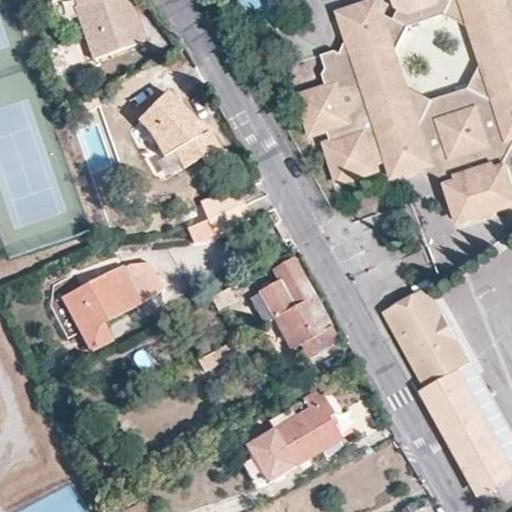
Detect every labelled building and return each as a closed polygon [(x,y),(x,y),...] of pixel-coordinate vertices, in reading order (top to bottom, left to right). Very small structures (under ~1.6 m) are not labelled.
[(76,8),(74,0),(51,0),(61,23),(79,29),(85,27),(79,7),(76,8)] [(132,0),(74,0),(76,8),(79,7),(95,61),(147,43),(132,0)] [(403,174),(425,166),(436,162),(423,121),(433,99),(393,77),(390,65),(409,24),(387,11),(383,0),(373,0),(342,10),(351,37),(348,41),(344,44),(341,47),(338,50),(326,53),(330,67),(328,72),(331,82),(331,83),(331,84),(330,84),(330,85),(309,93),(304,100),(313,127),(322,131),(331,128),(335,139),(330,147),(339,174),(348,178),(376,170),(380,162),(391,159),(394,169),(403,174)] [(393,0),(395,4),(400,7),(409,11),(439,2),(439,0),(393,0)] [(439,0),(439,2),(409,11),(400,7),(395,15),(410,23),(445,12),(448,15),(454,0),(439,0)] [(493,48),(473,87),(497,101),(509,139),(511,134),(511,0),(454,0),(448,15),(487,36),(493,48)] [(438,161),(460,173),(495,162),(509,139),(497,101),(473,87),(472,88),(433,99),(423,121),(436,162),(438,161)] [(183,104),(171,92),(140,122),(150,134),(153,137),(166,159),(176,153),(185,170),(204,159),(207,165),(226,154),(213,131),(210,133),(203,136),(199,128),(200,125),(202,124),(183,104)] [(210,133),(202,124),(200,125),(199,128),(203,136),(210,133)] [(497,166),(505,164),(511,150),(511,134),(509,139),(495,162),(497,166)] [(429,168),(453,181),(453,180),(461,178),(460,173),(438,161),(436,162),(425,166),(429,168)] [(453,180),(453,181),(451,187),(462,217),(468,219),(483,214),(484,216),(498,212),(498,209),(511,204),(511,172),(510,168),(505,164),(497,166),(495,162),(460,173),(461,178),(453,180)] [(240,192),(204,206),(210,221),(247,205),(240,192)] [(247,205),(210,221),(218,239),(230,233),(255,220),(247,205)] [(279,321),(318,301),(323,298),(312,277),(302,259),(297,261),(278,272),(284,284),(264,294),(266,295),(256,300),(262,312),(269,318),(276,315),(279,321)] [(103,323),(162,291),(158,284),(151,270),(132,280),(126,269),(68,300),(94,350),(112,340),(103,323)] [(214,299),(227,292),(223,282),(210,289),(214,299)] [(427,287),(385,313),(426,388),(470,364),(427,287)] [(214,299),(212,300),(218,312),(237,302),(231,290),(227,292),(214,299)] [(323,298),(318,301),(279,321),(285,332),(278,335),(282,342),(288,339),(295,352),(307,346),(314,360),(346,343),(334,319),(323,298)] [(230,347),(200,362),(207,375),(237,360),(230,347)] [(511,465),(462,370),(426,388),(487,499),(492,510),(511,499),(511,465)] [(272,484),(347,444),(339,429),(345,425),(341,418),(328,393),(297,409),(303,420),(252,447),(272,484)] [(153,511),(148,502),(127,511),(153,511)]
